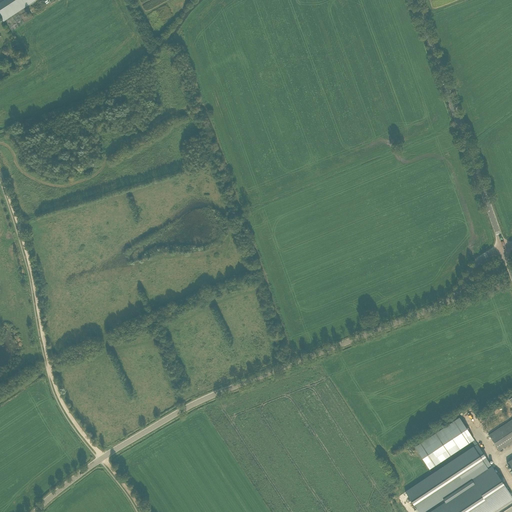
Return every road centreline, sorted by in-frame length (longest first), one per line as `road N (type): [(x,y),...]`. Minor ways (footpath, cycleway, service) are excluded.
road 1 (unclassified): [(36,511),(103,457),(202,398),(437,306),(477,262),(503,248)]
road 2 (track): [(141,511),(55,390),(0,174)]
road 3 (secondary): [(503,248),(414,0)]
